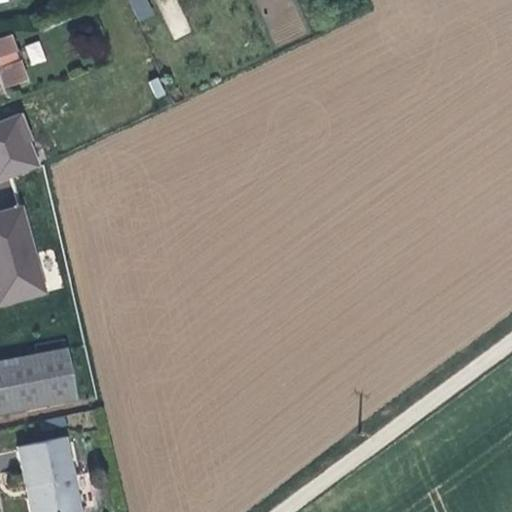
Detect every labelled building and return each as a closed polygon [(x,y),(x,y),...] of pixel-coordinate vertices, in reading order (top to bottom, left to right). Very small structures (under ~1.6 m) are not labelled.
[(146,0),(128,0),(138,21),(153,15),(146,0)] [(171,39),(188,34),(177,0),(161,0),(159,1),(171,39)] [(0,67),(0,56),(4,55),(16,51),(10,34),(0,37),(0,88),(26,80),(19,60),(7,64),(0,67)] [(31,65),(45,60),(39,41),(25,45),(31,65)] [(19,113),(0,120),(0,181),(38,166),(28,141),(30,140),(19,113)] [(19,207),(0,211),(0,304),(42,293),(19,207)] [(0,411),(75,397),(65,348),(0,360),(0,411)] [(16,447),(25,486),(29,485),(35,511),(75,511),(79,511),(63,437),(16,447)] [(35,511),(29,485),(25,486),(30,511),(35,511)]
